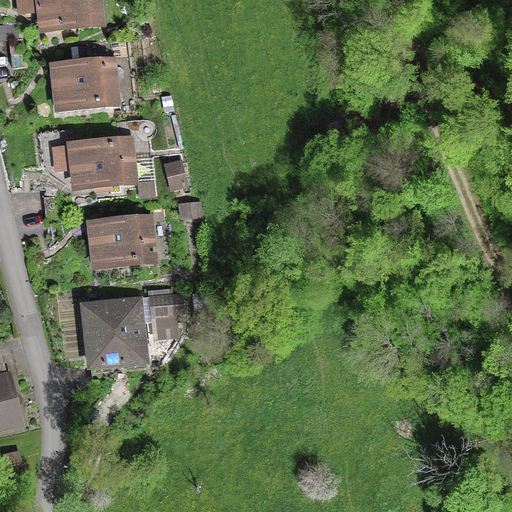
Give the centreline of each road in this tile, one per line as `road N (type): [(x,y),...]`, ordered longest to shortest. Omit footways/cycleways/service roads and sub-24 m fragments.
road 1 (track): [(390,0),(511,296)]
road 2 (residential): [(44,511),(51,417),(0,211)]
